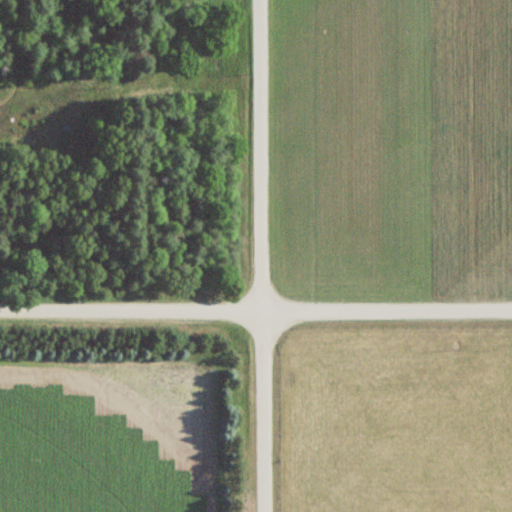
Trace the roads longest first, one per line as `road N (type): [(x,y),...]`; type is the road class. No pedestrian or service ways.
road 1 (residential): [(511,308),(262,315),(0,309)]
road 2 (residential): [(263,511),(261,0)]
